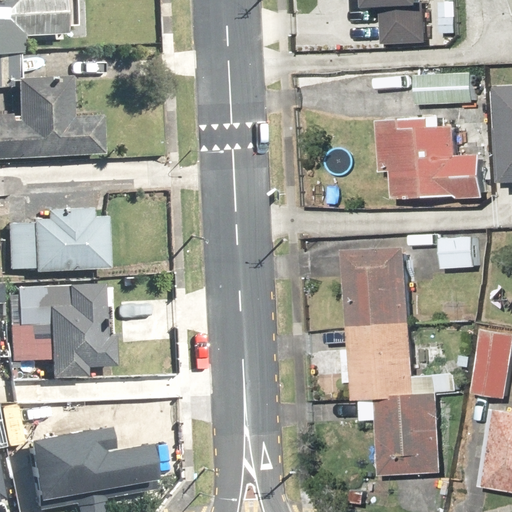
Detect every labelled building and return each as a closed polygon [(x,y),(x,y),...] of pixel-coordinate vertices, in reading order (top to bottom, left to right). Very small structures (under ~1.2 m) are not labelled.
[(65,75),(18,77),(18,68),(15,68),(15,54),(20,53),(19,39),(60,37),(58,0),(0,0),(0,86),(11,86),(12,117),(0,117),(0,159),(98,155),(97,115),(66,117),(65,75)] [(428,0),(348,0),(349,5),(371,4),(372,14),(386,13),(387,47),(431,45),(428,0)] [(420,79),(421,108),(476,106),(475,77),(420,79)] [(502,186),(510,186),(510,188),(511,188),(511,91),(505,92),(507,131),(499,132),(502,186)] [(489,200),(487,157),(461,158),(460,129),(445,130),(444,120),(379,123),(382,176),(396,176),(397,205),(489,200)] [(43,208),(43,220),(6,223),(8,272),(103,266),(101,218),(86,219),(86,205),(43,208)] [(480,240),(444,240),(444,271),(480,271),(480,240)] [(443,396),(419,397),(412,250),(347,253),(355,404),(378,403),(382,479),(447,475),(443,396)] [(83,376),(83,368),(111,366),(109,336),(102,337),(99,283),(62,286),(63,304),(42,305),(45,379),(83,376)] [(511,386),(511,335),(485,331),(474,396),(510,402),(511,386)] [(511,414),(495,411),(482,489),(511,494),(511,414)] [(24,434),(36,499),(71,493),(74,511),(104,511),(100,490),(149,481),(141,440),(108,446),(103,419),(24,434)]
